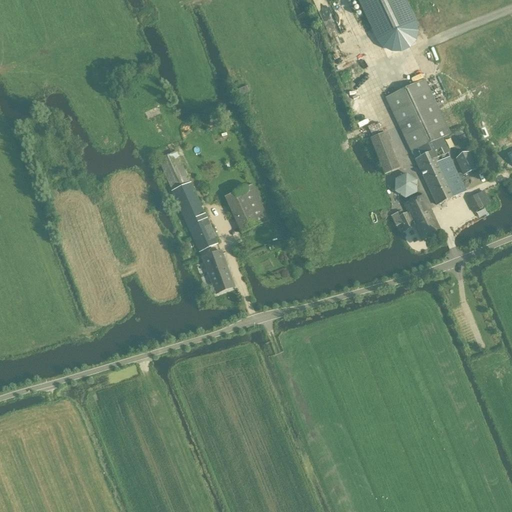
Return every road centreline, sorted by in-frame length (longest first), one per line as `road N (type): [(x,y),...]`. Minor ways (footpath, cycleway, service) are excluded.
road 1 (unclassified): [(0,399),(511,241)]
road 2 (track): [(325,469),(265,318)]
